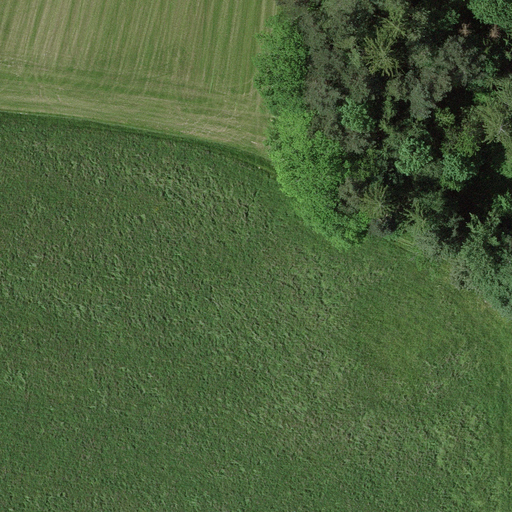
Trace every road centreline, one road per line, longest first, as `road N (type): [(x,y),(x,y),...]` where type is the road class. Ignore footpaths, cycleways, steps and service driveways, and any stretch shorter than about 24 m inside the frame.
road 1 (track): [(0,109),(110,119),(270,149),(511,282)]
road 2 (track): [(438,241),(433,75),(446,0)]
